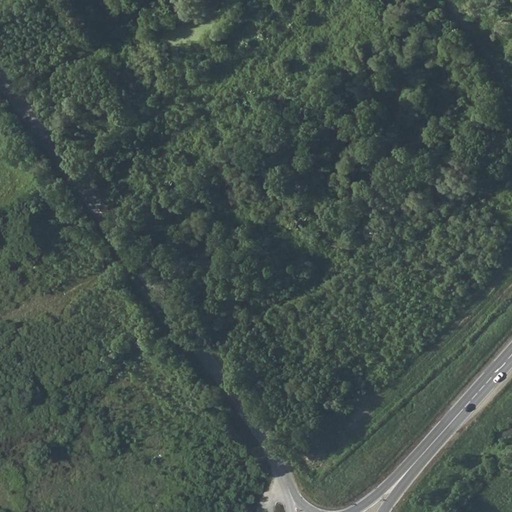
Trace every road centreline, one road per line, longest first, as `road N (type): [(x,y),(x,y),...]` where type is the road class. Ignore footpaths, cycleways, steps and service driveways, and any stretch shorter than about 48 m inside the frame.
road 1 (unclassified): [(0,80),(288,485)]
road 2 (secondary): [(366,511),(511,351)]
